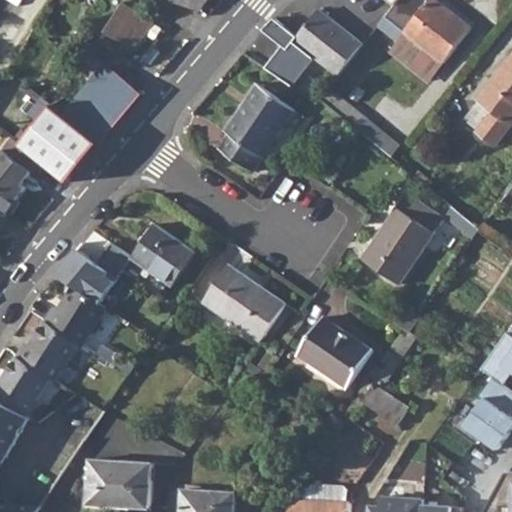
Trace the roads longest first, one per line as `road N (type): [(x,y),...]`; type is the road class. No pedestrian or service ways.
road 1 (residential): [(136,146),(302,264),(336,219)]
road 2 (residential): [(0,308),(56,231),(136,146)]
road 3 (residential): [(136,146),(259,0)]
